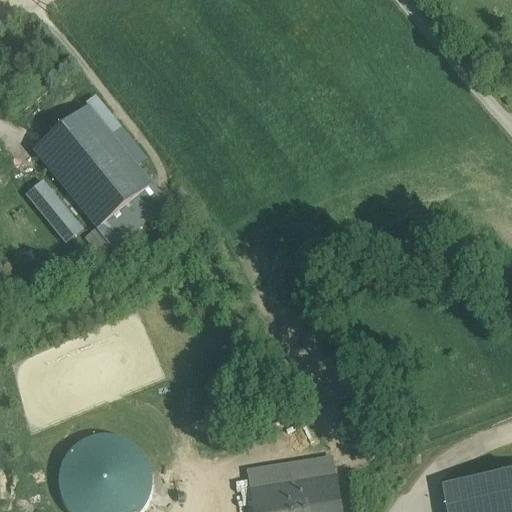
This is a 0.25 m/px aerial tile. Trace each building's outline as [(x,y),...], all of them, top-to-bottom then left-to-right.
[(130,160),(139,153),(98,102),(88,110),(130,160)] [(130,160),(88,110),(34,154),(98,233),(153,189),(130,160)] [(83,234),(43,186),(28,199),(67,247),(83,234)] [(153,189),(98,233),(112,250),(113,251),(168,207),(153,189)] [(102,259),(112,250),(98,233),(88,242),(102,259)] [(14,246),(1,252),(6,261),(18,255),(14,246)] [(62,511),(143,511),(147,444),(67,439),(62,511)] [(250,493),(337,479),(334,466),(248,479),(250,493)] [(341,511),(337,479),(250,493),(253,511),(341,511)] [(511,511),(511,479),(443,490),(447,511),(511,511)]
